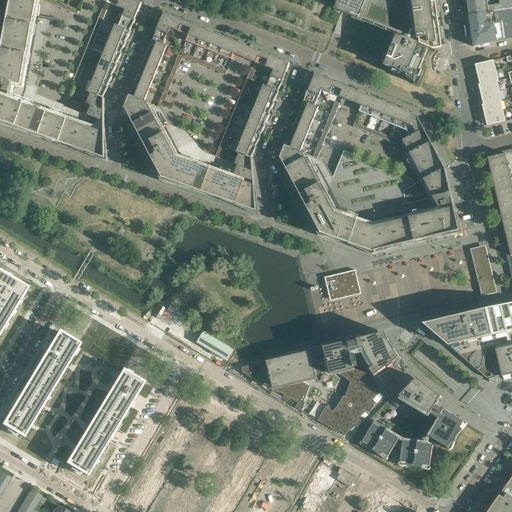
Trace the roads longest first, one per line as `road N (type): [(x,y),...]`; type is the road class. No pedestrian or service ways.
road 1 (residential): [(310,54),(265,160),(266,222),(114,174)]
road 2 (residential): [(158,0),(114,106),(114,174)]
road 3 (residential): [(84,508),(175,355)]
road 4 (residential): [(312,435),(175,355)]
road 5 (residential): [(438,511),(312,435)]
road 6 (residential): [(178,0),(310,54)]
road 7 (residential): [(56,287),(175,355)]
road 8 (residential): [(114,174),(0,133)]
